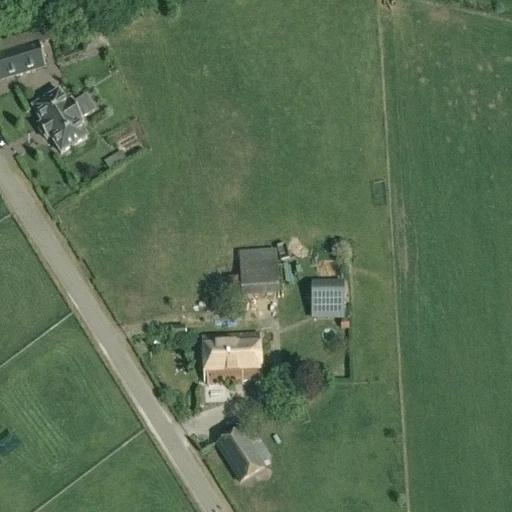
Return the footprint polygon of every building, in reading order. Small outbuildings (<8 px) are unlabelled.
[(40,54),(38,46),(0,57),(0,83),(45,69),(40,54)] [(68,110),(60,96),(35,111),(45,127),(40,130),(48,144),(53,141),(63,157),(88,141),(79,128),(84,124),(73,106),(68,110)] [(127,169),(141,160),(136,151),(121,160),(127,169)] [(241,298),(279,296),(277,263),(239,265),(241,298)] [(312,309),(343,309),(344,282),(312,282),(312,309)] [(204,384),(261,382),(259,336),(202,338),(204,384)] [(240,484),(264,469),(240,432),(217,447),(240,484)]
